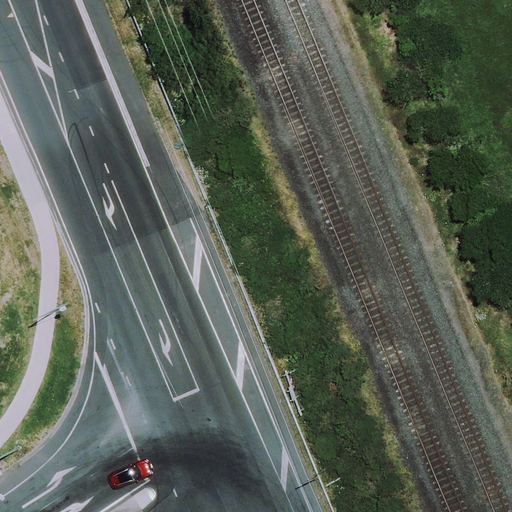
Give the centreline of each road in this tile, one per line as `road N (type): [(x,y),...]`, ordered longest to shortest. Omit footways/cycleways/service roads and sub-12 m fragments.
road 1 (unclassified): [(181,419),(62,132),(21,0)]
road 2 (tertiary): [(39,511),(181,419)]
